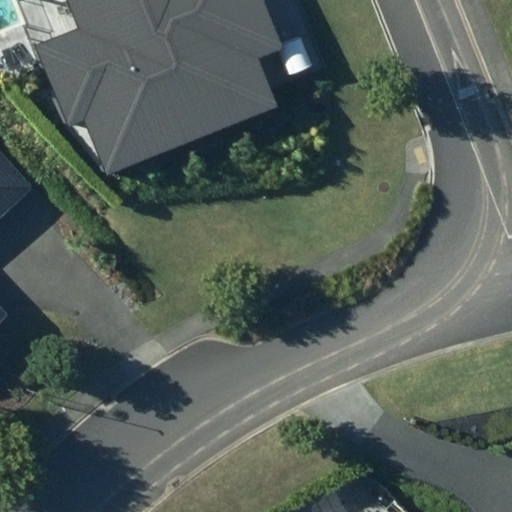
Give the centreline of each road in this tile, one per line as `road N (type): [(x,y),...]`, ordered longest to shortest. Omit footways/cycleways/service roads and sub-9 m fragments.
road 1 (residential): [(511,286),(406,315),(288,366),(180,429),(90,511)]
road 2 (residential): [(511,262),(416,0)]
